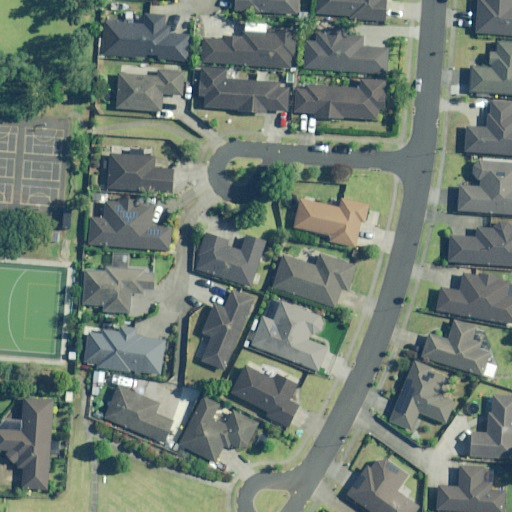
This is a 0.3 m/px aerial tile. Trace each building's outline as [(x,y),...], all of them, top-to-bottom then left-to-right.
[(97,0),(97,7),(162,13),(162,0),(97,0)] [(220,0),(219,19),(257,22),(282,24),(284,0),(220,0)] [(301,0),(301,24),(371,27),(372,9),(372,0),(301,0)] [(511,0),(484,0),(485,1),(472,0),(470,0),(468,39),(511,41),(511,0)] [(155,32),(151,32),(151,22),(128,21),(128,30),(87,28),(85,66),(173,71),(174,49),(154,48),(155,32)] [(270,38),(270,44),(225,40),(224,44),(216,43),(215,49),(186,47),(184,73),(277,80),(279,64),(281,38),(270,38)] [(350,44),(300,40),(299,52),(290,51),(288,77),(367,84),(369,58),(349,56),(350,44)] [(511,74),(511,75),(511,58),(511,50),(474,49),(473,73),(454,72),(452,108),(511,110),(511,74)] [(210,119),(271,122),(273,92),(211,89),(211,76),(186,75),(184,119),(210,119)] [(141,77),(141,86),(103,83),(100,117),(146,121),(148,103),(165,104),(167,79),(141,77)] [(344,86),(342,99),(289,95),(288,100),(279,100),(277,124),(361,130),(362,112),(372,113),(374,88),(344,86)] [(470,136),(449,135),(447,167),(511,169),(511,138),(505,138),(506,124),(499,124),(500,111),(471,110),(470,136)] [(175,168),(153,166),(154,155),(106,151),(103,187),(151,191),(152,188),(174,190),(175,168)] [(505,173),(459,170),(458,192),(442,191),(441,223),(509,226),(511,195),(504,194),(505,173)] [(337,193),(335,201),(298,191),(289,226),(326,235),(325,239),(351,246),(352,242),(353,242),(362,208),(364,201),(337,193)] [(109,218),(92,216),(89,245),(168,253),(170,232),(173,210),(110,203),(109,218)] [(60,229),(50,228),(50,241),(59,242),(60,229)] [(267,239),(246,231),(239,249),(230,245),(232,238),(204,229),(191,268),(219,278),(219,277),(247,288),(257,264),(267,239)] [(459,246),(431,244),(430,274),(511,278),(511,248),(506,248),(506,239),(459,237),(459,246)] [(338,273),(304,261),(299,276),(265,265),(255,296),(318,316),(324,296),(329,298),(338,273)] [(154,269),(110,265),(109,270),(86,268),(82,305),(132,310),(134,295),(151,297),(154,269)] [(496,337),(500,321),(501,321),(503,307),(491,305),(494,292),(447,280),(442,299),(426,296),(421,319),(496,337)] [(217,298),(209,316),(199,312),(185,344),(194,348),(183,370),(207,382),(241,309),(217,298)] [(311,354),(294,348),(303,324),(265,310),(257,333),(245,329),(236,353),(302,378),(311,354)] [(167,335),(91,328),(87,364),(164,371),(167,335)] [(463,339),(436,329),(429,347),(413,342),(405,365),(466,386),(474,362),(456,356),(463,339)] [(299,406),(291,401),(293,397),(300,383),(276,371),(273,378),(247,365),(231,396),(273,416),(270,421),(286,430),(299,406)] [(421,383),(398,372),(372,430),(395,440),(403,424),(427,433),(435,411),(412,402),(421,383)] [(100,414),(135,429),(161,441),(171,419),(154,411),(159,400),(114,381),(100,414)] [(45,452),(47,436),(50,397),(21,395),(18,427),(0,425),(0,449),(16,450),(13,486),(42,489),(45,452)] [(235,415),(232,414),(229,413),(198,399),(176,449),(214,465),(220,450),(230,455),(242,450),(254,425),(235,416),(235,415)] [(502,406),(476,404),(473,443),(453,442),(451,470),(499,473),(501,445),(499,445),(502,406)] [(393,511),(379,502),(390,485),(363,467),(352,484),(344,479),(323,511),(324,511),(393,511)] [(443,474),(442,496),(419,494),(418,511),(486,511),(487,498),(474,498),(475,491),(465,490),(465,474),(443,474)]
